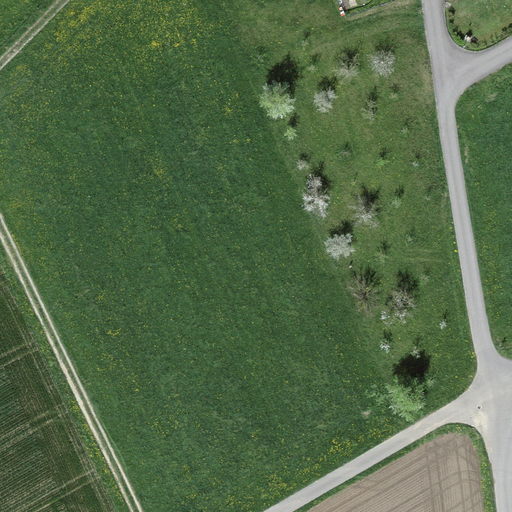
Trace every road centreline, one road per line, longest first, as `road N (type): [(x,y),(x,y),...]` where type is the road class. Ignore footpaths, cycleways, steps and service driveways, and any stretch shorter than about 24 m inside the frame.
road 1 (residential): [(442,78),(488,395)]
road 2 (track): [(134,511),(0,227)]
road 3 (track): [(275,511),(488,395)]
